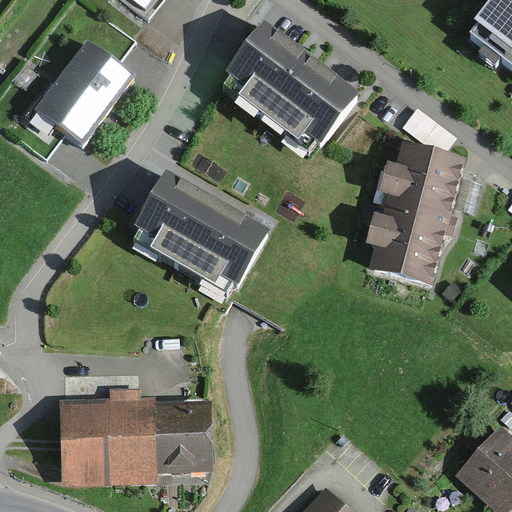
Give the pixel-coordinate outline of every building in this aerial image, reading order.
[(511,0),(492,0),(468,34),(511,66),(511,0)] [(268,24),(226,79),(314,147),(357,92),(268,24)] [(129,75),(88,45),(36,114),(77,145),(129,75)] [(467,160),(404,145),(373,269),(435,285),(467,160)] [(265,229),(168,176),(132,241),(230,295),(265,229)] [(210,403),(66,406),(68,481),(212,478),(210,403)] [(511,511),(511,440),(501,431),(460,478),(498,511),(511,511)] [(350,511),(326,491),(307,511),(350,511)]
